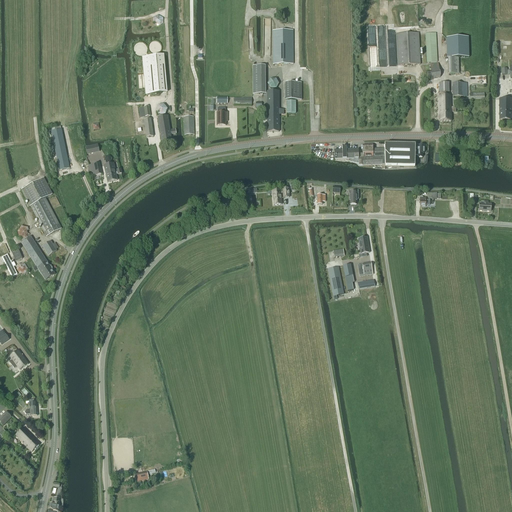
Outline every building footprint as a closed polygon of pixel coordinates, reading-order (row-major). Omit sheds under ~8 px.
[(163,24),(163,18),(158,15),(153,18),(153,24),(158,27),(163,24)] [(273,65),(293,65),(293,31),(272,31),(273,65)] [(397,66),(420,65),(419,33),(396,35),(397,66)] [(437,63),(435,34),(425,34),(427,63),(437,63)] [(446,39),(447,59),(448,59),(459,58),(469,58),(468,38),(446,39)] [(164,69),(163,56),(143,58),(146,87),(146,95),(150,95),(166,93),(164,69)] [(459,74),(459,58),(448,59),(448,75),(459,74)] [(427,80),(440,78),(438,64),(430,65),(432,72),(427,73),(427,80)] [(253,95),(266,95),(265,67),(253,67),(253,95)] [(276,89),(279,84),(276,79),(270,80),(267,84),(270,89),(276,89)] [(499,113),(499,120),(511,120),(511,114),(511,102),(511,101),(511,80),(511,81),(511,84),(511,99),(499,100),(499,101),(499,113)] [(285,101),(302,101),(301,83),(285,84),(285,101)] [(439,94),(449,93),(449,83),(439,84),(439,94)] [(453,97),(467,97),(467,84),(452,84),(453,97)] [(279,92),(267,92),(267,132),(279,132),(279,115),(284,115),(284,110),(279,110),(279,92)] [(451,122),(451,113),(456,113),(456,108),(454,108),(454,107),(452,107),(452,108),(451,108),(451,97),(438,97),(439,122),(451,122)] [(286,114),(296,114),(296,102),(286,102),(286,114)] [(165,115),(167,109),(164,105),(158,106),(156,111),(159,116),(165,115)] [(145,117),(151,117),(149,107),(138,108),(140,118),(145,117)] [(227,113),(225,113),(225,109),(217,109),(217,113),(216,113),(217,126),(226,126),(226,122),(227,122),(227,113)] [(175,130),(170,131),(167,117),(158,118),(162,145),(171,143),(170,135),(176,134),(175,130)] [(185,136),(194,135),(193,117),(184,117),(185,136)] [(144,121),(146,135),(146,138),(153,137),(151,119),(144,121)] [(59,171),(70,169),(62,130),(51,132),(59,171)] [(87,155),(99,152),(97,145),(85,148),(87,155)] [(374,150),(374,151),(373,151),(372,145),(363,145),(363,154),(358,154),(358,150),(356,150),(357,164),(358,164),(358,166),(359,166),(363,166),(382,166),(382,170),(385,169),(385,167),(385,149),(374,150)] [(414,157),(415,146),(384,145),(385,149),(385,167),(414,168),(415,157),(414,157)] [(414,157),(415,157),(418,157),(418,158),(423,158),(423,154),(424,154),(424,146),(419,146),(415,146),(414,157)] [(357,164),(356,150),(346,151),(346,148),(344,148),(344,147),(343,147),(342,147),(342,148),(342,151),(334,151),(334,160),(350,160),(350,162),(357,164)] [(99,164),(89,166),(91,177),(101,174),(99,164)] [(113,164),(104,166),(107,183),(117,181),(116,175),(120,174),(121,174),(120,169),(119,170),(115,171),(113,164)] [(46,237),(61,229),(45,199),(51,196),(43,179),(22,190),(46,237)] [(272,192),(273,206),(281,205),(281,198),(283,198),(283,199),(289,198),(288,189),(282,190),(283,192),(280,192),(272,192)] [(356,199),(358,199),(358,191),(353,191),(354,191),(354,193),(349,193),(349,205),(356,205),(356,199)] [(322,202),(325,202),(325,196),(315,196),(316,201),(317,201),(317,205),(322,205),(322,202)] [(487,205),(487,203),(483,203),(483,205),(479,204),(479,211),(490,212),(490,211),(491,211),(491,209),(491,205),(487,205)] [(27,234),(27,232),(29,232),(28,229),(21,227),(17,232),(19,238),(26,239),(27,237),(30,235),(27,234)] [(31,237),(21,243),(36,267),(33,269),(35,273),(38,270),(45,281),(55,275),(47,263),(31,237)] [(367,239),(358,240),(360,255),(362,255),(367,254),(369,254),(367,239)] [(55,243),(53,245),(51,242),(42,247),(48,257),(57,251),(56,250),(59,248),(55,243)] [(15,262),(22,260),(18,250),(11,252),(15,262)] [(334,258),(344,257),(343,250),(333,252),(334,258)] [(7,255),(2,258),(12,278),(17,275),(13,267),(16,266),(13,261),(11,262),(7,255)] [(366,277),(373,275),(371,263),(362,264),(357,265),(359,278),(366,277)] [(25,274),(27,269),(25,265),(19,265),(17,270),(20,274),(25,274)] [(352,276),(350,266),(343,267),(345,278),(352,276)] [(333,297),(343,295),(338,268),(328,270),(333,297)] [(129,271),(128,273),(125,269),(121,273),(126,278),(132,274),(129,271)] [(358,290),(375,287),(374,280),(357,283),(358,290)] [(0,332),(0,342),(2,345),(9,340),(2,330),(0,332)] [(11,361),(9,362),(14,369),(16,368),(17,367),(20,371),(28,365),(18,351),(16,353),(15,351),(11,355),(12,356),(10,357),(12,360),(11,361)] [(30,415),(30,417),(37,416),(37,408),(30,408),(30,410),(26,411),(26,415),(30,415)] [(0,424),(3,427),(11,418),(6,412),(0,418),(0,424)] [(32,453),(40,445),(23,428),(15,436),(32,453)] [(148,480),(147,474),(147,473),(144,474),(144,476),(135,478),(136,482),(148,480)] [(59,507),(59,505),(59,503),(59,499),(54,498),(53,502),(52,501),(51,504),(49,504),(48,509),(53,510),(53,511),(57,511),(58,510),(59,510),(60,507),(59,507)]
